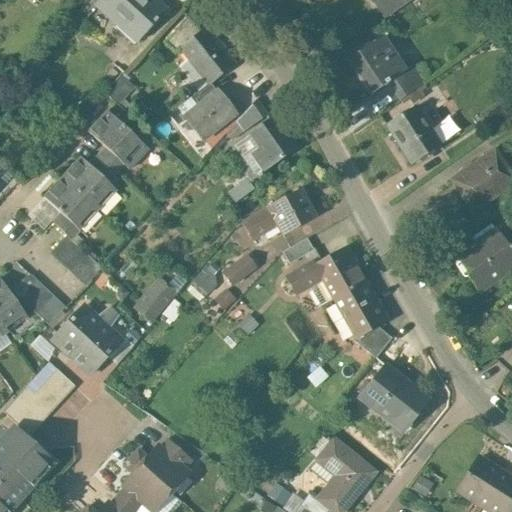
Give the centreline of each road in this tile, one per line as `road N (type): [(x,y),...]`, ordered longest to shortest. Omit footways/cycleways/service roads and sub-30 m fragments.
road 1 (unclassified): [(470,394),(245,9)]
road 2 (unclassified): [(379,511),(470,394)]
